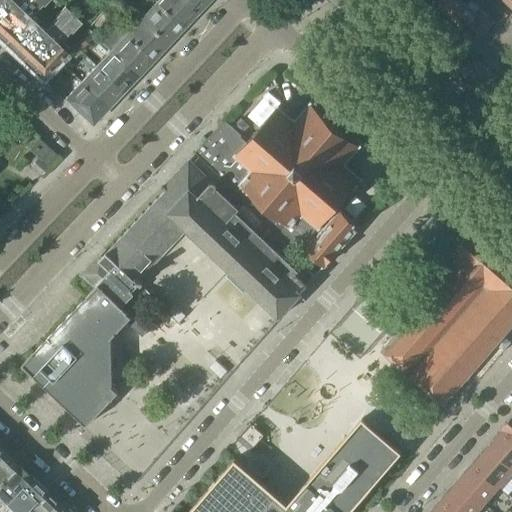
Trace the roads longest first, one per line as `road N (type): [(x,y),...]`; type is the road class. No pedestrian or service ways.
road 1 (residential): [(141,511),(442,167)]
road 2 (residential): [(122,188),(281,23)]
road 3 (residential): [(250,0),(92,161)]
road 4 (residential): [(281,23),(442,167)]
road 5 (residential): [(0,321),(122,188)]
road 6 (residential): [(396,511),(511,378)]
road 7 (residential): [(111,511),(0,407)]
road 8 (tertiary): [(457,92),(357,0)]
road 9 (residential): [(92,161),(0,260)]
road 10 (residential): [(92,161),(0,74)]
